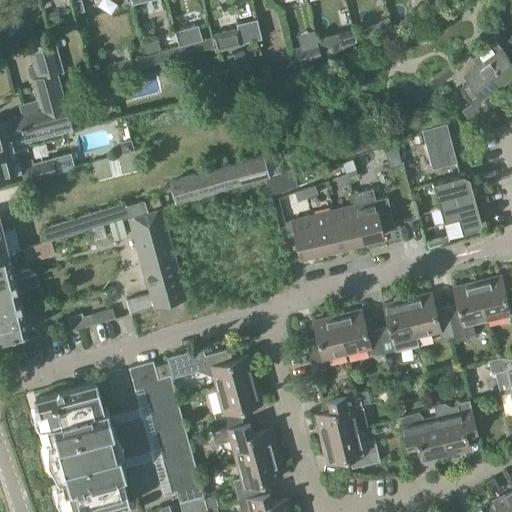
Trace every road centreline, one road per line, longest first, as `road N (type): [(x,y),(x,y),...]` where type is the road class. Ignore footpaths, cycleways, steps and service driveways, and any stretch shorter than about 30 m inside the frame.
road 1 (residential): [(0,382),(265,310)]
road 2 (residential): [(265,310),(295,294),(511,242)]
road 3 (residential): [(342,511),(317,495),(265,310)]
road 4 (residential): [(511,454),(440,492),(357,511)]
